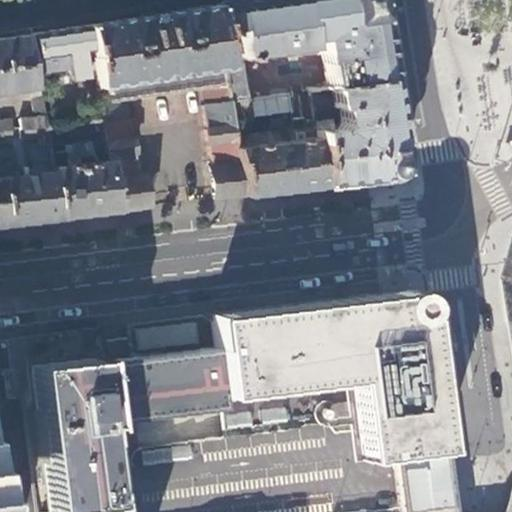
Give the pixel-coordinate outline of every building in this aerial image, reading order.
[(328,85),(383,76),(381,60),(376,29),(371,0),(244,0),(212,5),(215,29),(231,27),(242,98),(248,97),(274,93),(268,56),(247,60),(245,53),(294,45),(295,51),(277,55),(283,91),(309,88),(328,85)] [(215,29),(212,5),(83,26),(86,51),(88,61),(89,63),(90,73),(97,120),(113,210),(142,207),(137,175),(135,176),(131,153),(133,153),(131,139),(130,139),(123,101),(121,102),(121,100),(162,93),(199,87),(201,105),(199,105),(203,130),(202,130),(204,143),(206,144),(209,166),(207,166),(211,198),(240,195),(233,148),(233,147),(232,137),(230,119),(227,100),(242,98),(231,27),(215,29)] [(86,51),(83,26),(27,34),(35,77),(63,72),(64,79),(83,76),(90,75),(90,73),(89,63),(88,61),(79,63),(77,52),(86,51)] [(0,92),(31,87),(23,35),(0,38),(0,130),(8,130),(7,118),(0,118),(0,92)] [(389,118),(383,76),(328,85),(330,106),(311,109),(312,120),(327,119),(327,112),(335,112),(336,125),(334,124),(333,125),(332,126),(331,128),(330,128),(330,129),(331,134),(328,135),(327,130),(314,130),(314,137),(320,185),(364,179),(383,177),(387,175),(390,174),(392,172),(394,169),(395,167),(396,164),(396,160),(389,118)] [(330,106),(328,85),(309,88),(311,109),(330,106)] [(15,129),(42,126),(38,96),(26,98),(28,116),(14,118),(15,129)] [(251,116),(248,97),(242,98),(227,100),(230,119),(251,116)] [(56,218),(113,210),(97,120),(42,127),(46,146),(88,141),(94,161),(50,167),(50,171),(56,218)] [(46,146),(42,127),(42,126),(15,129),(16,137),(33,136),(34,139),(21,142),(24,164),(47,161),(46,146)] [(313,127),(268,132),(269,142),(314,137),(314,130),(313,127)] [(0,224),(3,224),(0,207),(0,175),(13,174),(13,169),(10,143),(0,144),(0,139),(9,139),(8,130),(0,130),(0,224)] [(240,195),(320,185),(314,137),(269,142),(240,146),(238,136),(232,137),(233,147),(233,148),(240,195)] [(13,174),(0,175),(0,207),(3,224),(56,218),(50,171),(36,172),(36,166),(13,169),(13,174)] [(440,448),(425,314),(424,305),(423,301),(420,296),(416,294),(410,292),(404,292),(210,314),(214,344),(220,399),(352,380),(361,459),(391,455),(440,448)] [(27,365),(43,511),(39,511),(105,511),(104,504),(95,425),(103,424),(102,422),(222,409),(220,399),(214,344),(118,358),(102,360),(96,361),(95,357),(27,365)] [(448,511),(444,483),(441,461),(440,448),(391,455),(398,507),(398,511),(448,511)] [(120,511),(119,502),(104,504),(105,511),(120,511)]
